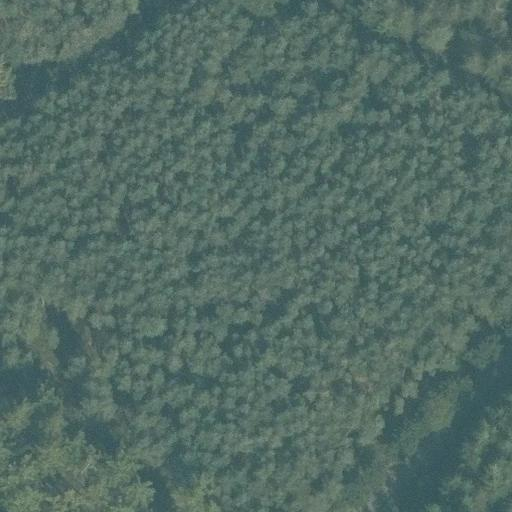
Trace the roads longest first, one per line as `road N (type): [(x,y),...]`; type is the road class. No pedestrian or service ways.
road 1 (track): [(341,0),(511,114)]
road 2 (unclassified): [(374,511),(511,369)]
